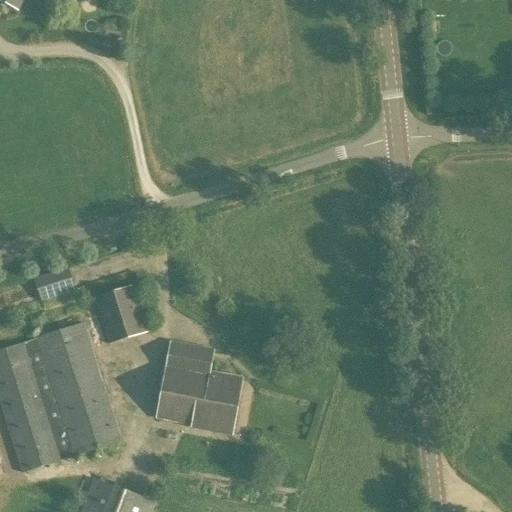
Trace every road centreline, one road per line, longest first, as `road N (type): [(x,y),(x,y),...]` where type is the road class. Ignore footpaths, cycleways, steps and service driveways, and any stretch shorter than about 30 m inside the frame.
road 1 (unclassified): [(397,138),(90,229),(0,247)]
road 2 (tertiary): [(433,511),(397,138)]
road 3 (tertiary): [(397,138),(383,0)]
